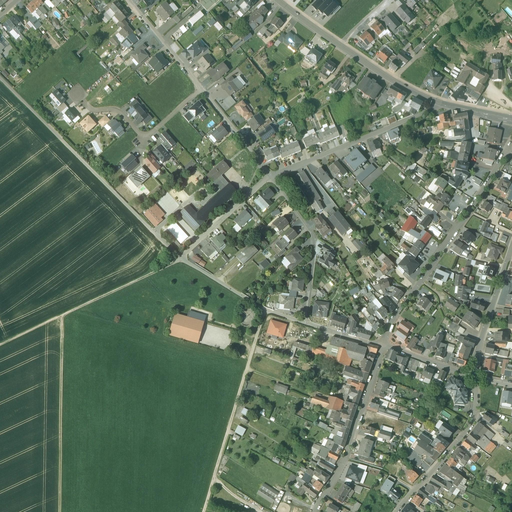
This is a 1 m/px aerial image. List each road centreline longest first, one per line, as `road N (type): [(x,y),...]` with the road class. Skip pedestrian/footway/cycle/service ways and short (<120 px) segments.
road 1 (residential): [(381,345),(511,150)]
road 2 (track): [(264,311),(203,511)]
road 3 (track): [(0,347),(181,258)]
road 4 (track): [(0,78),(139,218)]
road 5 (track): [(65,318),(62,511)]
road 6 (residential): [(440,105),(270,176)]
road 7 (residential): [(313,511),(340,468),(381,345)]
road 8 (residential): [(308,325),(316,239),(270,176)]
road 9 (residential): [(474,377),(471,426),(394,511)]
road 10 (residential): [(308,325),(264,311),(181,258)]
road 11 (residential): [(511,248),(474,377)]
road 12 (residential): [(270,176),(181,258)]
